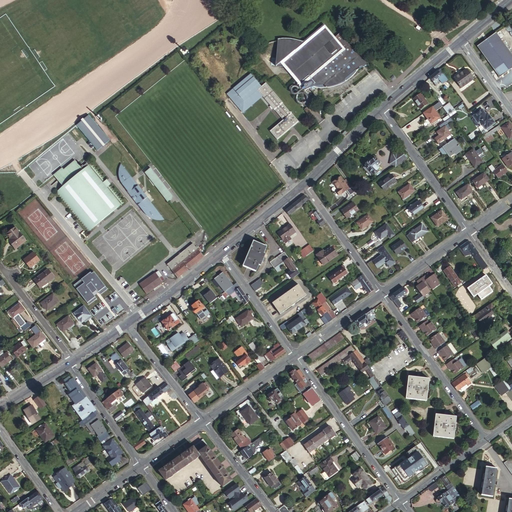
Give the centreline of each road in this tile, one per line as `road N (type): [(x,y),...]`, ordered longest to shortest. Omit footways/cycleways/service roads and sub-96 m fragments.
road 1 (residential): [(380,293),(486,440)]
road 2 (residential): [(295,355),(400,501)]
road 3 (residential): [(469,230),(381,108)]
road 4 (residential): [(302,185),(380,293)]
road 5 (residential): [(219,252),(295,355)]
road 6 (residential): [(141,465),(69,361)]
road 7 (residential): [(202,421),(126,323)]
